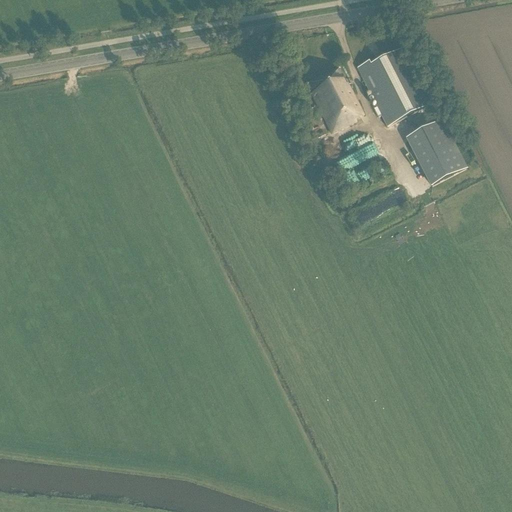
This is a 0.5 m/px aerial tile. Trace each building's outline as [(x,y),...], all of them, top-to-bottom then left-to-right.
[(386,128),(432,106),(415,70),(405,49),(371,66),(370,63),(357,69),(386,128)] [(354,122),(363,117),(340,69),(307,86),(331,135),(355,123),(354,122)] [(430,189),(467,170),(443,121),(405,141),(430,189)] [(370,159),(363,146),(376,139),(371,129),(341,145),(348,157),(339,162),(345,172),(370,159)] [(323,132),(313,135),(315,142),(326,138),(323,132)] [(355,210),(360,223),(412,201),(407,188),(355,210)]
